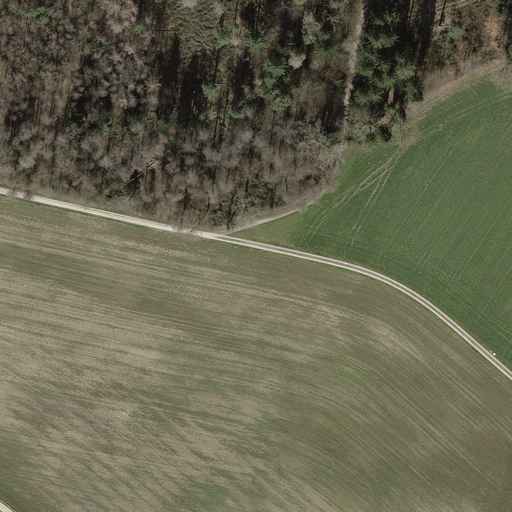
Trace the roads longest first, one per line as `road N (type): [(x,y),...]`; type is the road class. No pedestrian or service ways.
road 1 (track): [(212,236),(381,277),(420,298),(511,375)]
road 2 (track): [(212,236),(298,208),(334,176),(368,0)]
road 3 (track): [(0,189),(212,236)]
